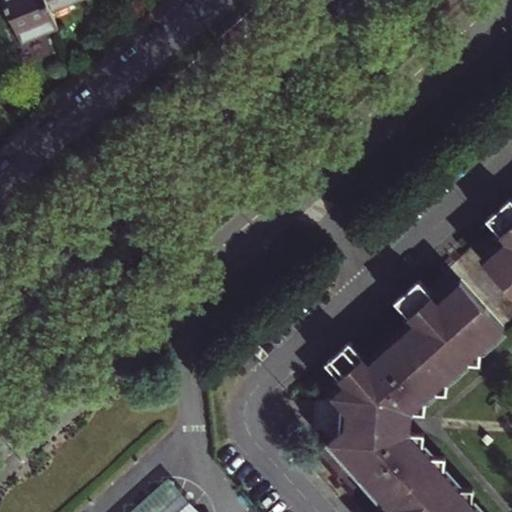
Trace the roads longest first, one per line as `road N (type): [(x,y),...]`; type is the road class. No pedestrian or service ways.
road 1 (primary): [(0,338),(373,0)]
road 2 (primary): [(322,0),(0,290)]
road 3 (tertiary): [(0,446),(269,204)]
road 4 (tertiary): [(269,204),(501,0)]
road 5 (tertiary): [(212,0),(0,189)]
road 6 (residential): [(360,293),(511,159)]
road 7 (residential): [(254,442),(247,406),(261,382),(360,293)]
road 8 (residential): [(269,204),(334,220),(351,244),(360,293)]
